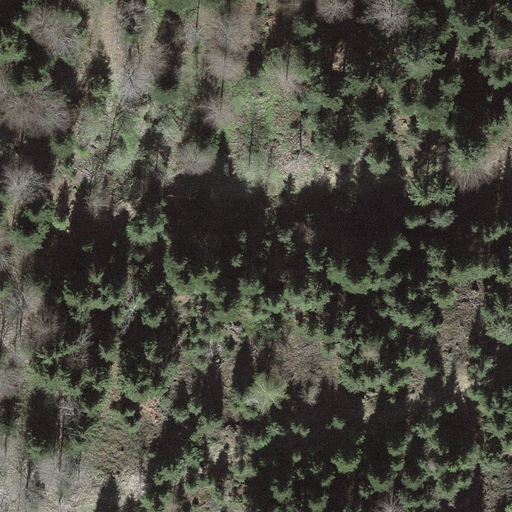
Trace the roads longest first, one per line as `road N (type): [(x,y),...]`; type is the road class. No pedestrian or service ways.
road 1 (track): [(511,170),(401,168),(258,186),(185,174),(143,155),(122,133),(98,0)]
road 2 (track): [(96,511),(511,367)]
